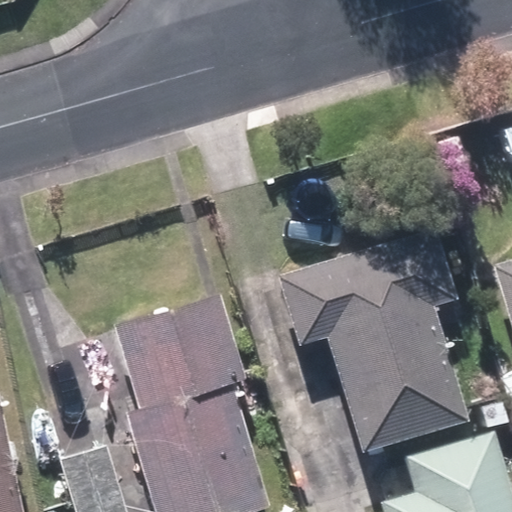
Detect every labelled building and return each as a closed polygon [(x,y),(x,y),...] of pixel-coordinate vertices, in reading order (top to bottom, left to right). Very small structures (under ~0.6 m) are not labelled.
[(414,239),(262,283),(281,349),(311,341),(344,456),(447,426),(413,310),(433,304),(414,239)] [(511,264),(475,276),(506,377),(511,375),(511,264)] [(221,288),(121,317),(147,404),(138,407),(168,511),(216,511),(271,496),(235,376),(246,373),(221,288)] [(0,511),(29,511),(0,376),(0,511)] [(386,462),(396,495),(361,505),(362,511),(494,511),(473,437),(386,462)] [(131,511),(108,439),(64,453),(82,511),(131,511)]
